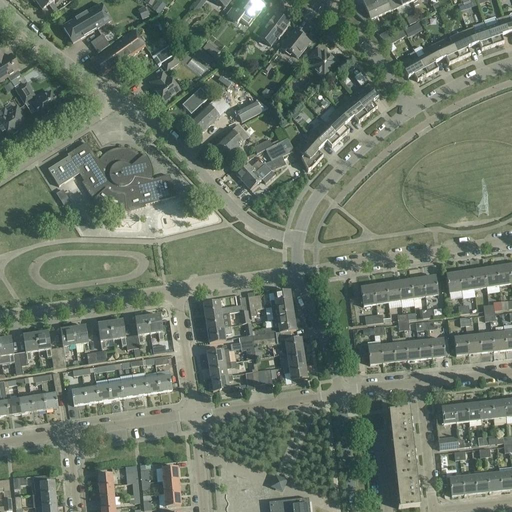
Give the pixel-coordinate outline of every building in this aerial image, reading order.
[(56,1),(55,0),(33,0),(42,11),(56,1)] [(231,0),(207,0),(208,1),(208,0),(213,0),(225,9),(231,0)] [(240,20),(249,27),(266,6),(257,0),(252,0),(251,2),(248,0),(238,0),(226,16),(236,25),(240,20)] [(365,24),(380,17),(372,0),(362,5),(363,8),(353,13),(365,24)] [(372,0),(380,17),(396,10),(391,0),(372,0)] [(391,0),(396,10),(412,3),(410,0),(391,0)] [(474,0),(458,6),(460,13),(477,7),(474,0)] [(153,8),(159,13),(165,7),(158,2),(153,8)] [(73,45),(111,22),(101,5),(62,28),(73,45)] [(144,8),(138,10),(143,20),(148,18),(144,8)] [(507,36),(511,34),(511,14),(510,15),(509,17),(502,19),(506,32),(507,36)] [(289,24),(277,15),(273,19),(267,15),(253,34),(270,48),(276,40),(278,41),(287,30),(285,29),(289,24)] [(417,15),(412,17),(415,24),(420,21),(417,15)] [(169,19),(165,24),(171,28),(175,23),(169,19)] [(506,32),(502,19),(495,21),(495,19),(484,23),(484,24),(486,29),(492,48),(504,44),(501,37),(507,36),(506,32)] [(486,29),(484,24),(473,28),(473,29),(467,31),(473,47),(479,45),(481,52),(492,48),(486,29)] [(305,36),(295,29),(280,49),(285,53),(287,51),(298,60),(310,44),(303,38),(305,36)] [(145,48),(134,31),(90,62),(102,77),(110,72),(125,62),(145,48)] [(402,31),(390,38),(383,42),(387,48),(406,37),(402,31)] [(451,43),(459,61),(470,56),(467,50),(473,47),(467,31),(455,36),(457,40),(451,43)] [(379,38),(383,42),(390,38),(389,37),(387,33),(379,38)] [(109,46),(102,36),(90,44),(97,54),(109,46)] [(158,43),(158,44),(158,45),(158,46),(159,47),(160,47),(161,48),(162,48),(163,48),(164,48),(165,47),(166,46),(167,45),(167,43),(166,42),(166,41),(165,40),(164,40),(163,40),(162,40),(161,40),(160,40),(159,41),(158,42),(158,43)] [(186,44),(183,40),(179,42),(177,46),(180,49),(185,48),(186,44)] [(432,46),(440,62),(445,60),(448,66),(459,61),(451,43),(445,46),(443,41),(432,46)] [(208,44),(203,50),(206,53),(211,47),(208,44)] [(158,68),(174,58),(177,56),(170,46),(152,58),(158,68)] [(413,51),(418,60),(427,77),(438,71),(435,65),(440,62),(438,59),(432,46),(423,52),(421,49),(419,48),(413,51)] [(326,58),(316,49),(306,61),(312,67),(310,68),(314,71),(318,71),(324,77),(330,71),(331,72),(337,65),(327,56),(326,58)] [(18,72),(20,71),(11,56),(5,60),(0,51),(0,83),(8,78),(10,83),(21,76),(18,72)] [(212,61),(206,55),(202,60),(209,66),(212,61)] [(179,65),(174,58),(158,68),(162,66),(166,73),(179,65)] [(427,77),(418,60),(411,63),(411,62),(410,62),(410,61),(409,61),(409,60),(408,60),(407,60),(405,61),(399,65),(404,74),(406,77),(407,80),(414,77),(417,83),(427,77)] [(244,71),(240,61),(230,64),(233,74),(244,71)] [(272,68),(268,65),(263,70),(268,74),(272,68)] [(179,92),(170,79),(168,81),(162,74),(150,84),(156,91),(154,92),(164,104),(179,92)] [(362,74),(355,76),(358,85),(365,82),(362,74)] [(16,79),(11,83),(14,88),(20,85),(16,79)] [(37,102),(26,85),(16,92),(19,96),(25,105),(30,102),(41,118),(53,111),(54,113),(61,108),(56,100),(55,101),(51,93),(37,102)] [(372,104),(379,99),(374,94),(369,85),(361,91),(357,94),(360,97),(355,101),(367,117),(377,110),(372,104)] [(200,90),(182,107),(191,116),(209,99),(200,90)] [(230,108),(219,97),(188,125),(199,137),(230,108)] [(348,123),(353,119),(358,125),(367,117),(355,101),(350,106),(347,102),(337,110),(346,120),(348,123)] [(257,102),(236,113),(241,124),(268,110),(257,102)] [(18,132),(27,127),(22,120),(24,119),(18,110),(17,108),(7,114),(5,111),(0,113),(0,133),(1,134),(6,143),(14,138),(11,134),(17,131),(18,132)] [(348,123),(346,120),(337,110),(328,119),(331,122),(327,126),(324,123),(323,123),(340,141),(349,133),(344,127),(348,123)] [(322,149),(327,144),(331,149),(340,141),(323,123),(309,136),(319,146),(322,149)] [(249,138),(239,127),(236,128),(219,144),(212,151),(223,162),(230,155),(249,138)] [(322,149),(319,146),(309,136),(304,142),(308,145),(300,154),(304,158),(301,160),(307,173),(308,173),(308,172),(311,171),(323,158),(318,154),(322,149)] [(273,147),(265,151),(271,163),(282,158),(294,153),(287,141),(287,140),(273,147)] [(269,141),(253,149),(256,154),(257,155),(265,151),(273,147),(269,141)] [(82,184),(91,198),(92,200),(94,202),(95,204),(97,205),(99,207),(101,208),(103,209),(106,211),(108,212),(110,212),(113,213),(115,214),(118,214),(120,214),(123,214),(125,214),(128,214),(130,213),(146,209),(145,207),(175,198),(170,177),(169,177),(154,181),(152,180),(152,178),(152,176),(152,174),(152,172),(152,170),(151,168),(151,167),(150,165),(149,163),(148,161),(147,159),(146,158),(145,156),(142,159),(141,157),(139,156),(138,155),(137,154),(135,153),(134,152),(132,152),(130,151),(129,151),(127,150),(126,153),(121,152),(121,150),(119,150),(117,150),(115,150),(114,151),(112,151),(110,152),(109,153),(107,154),(106,155),(104,156),(103,157),(102,158),(101,160),(99,161),(96,159),(86,144),(67,156),(68,158),(48,171),(59,188),(79,175),(84,183),(82,184)] [(286,167),(282,158),(271,163),(265,165),(256,174),(255,173),(242,183),(250,192),(262,181),(258,177),(262,173),(266,177),(271,173),(286,167)] [(256,174),(265,165),(260,160),(251,168),(247,165),(243,169),(235,175),(242,183),(255,173),(256,174)] [(56,195),(61,202),(66,198),(62,192),(56,195)] [(496,269),(498,288),(511,286),(508,267),(496,269)] [(486,290),(498,288),(496,269),(483,271),(486,290)] [(471,273),(474,292),(486,290),(483,271),(471,273)] [(474,292),(471,273),(458,274),(461,294),(474,292)] [(449,296),(461,294),(458,274),(446,276),(449,296)] [(422,280),(425,299),(438,297),(435,278),(422,280)] [(413,301),(425,299),(422,280),(410,282),(413,301)] [(398,284),(400,303),(413,301),(410,282),(398,284)] [(388,305),(400,303),(398,284),(385,286),(388,305)] [(376,307),(388,305),(385,286),(373,287),(376,307)] [(363,309),(376,307),(373,287),(360,289),(363,309)] [(271,309),(292,306),(290,293),(273,295),(275,302),(270,303),(271,309)] [(250,312),(256,311),(262,310),(260,296),(254,297),(253,294),(247,295),(250,312)] [(205,319),(229,315),(239,314),(247,313),(245,299),(239,300),(240,308),(220,311),(219,303),(203,306),(205,319)] [(294,319),(292,306),(271,309),(273,322),(277,321),(294,319)] [(249,325),(247,313),(239,314),(241,326),(249,325)] [(205,319),(207,332),(223,330),(231,328),(229,315),(205,319)] [(147,318),(150,336),(158,335),(159,342),(164,342),(160,316),(147,318)] [(365,327),(378,325),(377,317),(364,319),(365,327)] [(137,337),(132,338),(133,351),(135,359),(141,358),(139,350),(139,345),(143,345),(142,337),(150,336),(147,318),(135,320),(137,337)] [(294,319),(277,321),(279,334),(296,332),(294,319)] [(112,334),(113,341),(120,340),(122,348),(126,347),(127,352),(133,351),(132,338),(125,339),(123,322),(110,324),(112,334)] [(113,341),(112,334),(110,324),(97,326),(101,351),(106,350),(105,343),(113,341)] [(73,329),(76,347),(83,346),(84,354),(89,353),(85,328),(73,329)] [(207,332),(209,345),(219,344),(225,343),(224,336),(232,335),(231,328),(223,330),(207,332)] [(68,348),(76,347),(73,329),(60,331),(62,349),(57,350),(60,371),(66,370),(64,357),(69,356),(68,348)] [(252,336),(253,343),(276,339),(275,333),(264,335),(263,330),(255,332),(256,335),(252,336)] [(430,342),(432,361),(445,359),(442,336),(435,337),(434,331),(429,332),(430,342)] [(35,335),(37,344),(38,353),(46,352),(47,359),(52,359),(54,371),(60,371),(57,350),(51,350),(48,333),(35,335)] [(506,353),(504,334),(491,336),(493,354),(506,353)] [(37,344),(35,335),(23,337),(25,354),(19,355),(21,368),(27,367),(26,363),(31,362),(30,354),(38,353),(37,344)] [(252,336),(247,337),(239,338),(240,345),(253,343),(252,336)] [(481,355),(493,354),(491,336),(479,337),(481,355)] [(466,338),(468,357),(481,355),(479,337),(466,338)] [(456,358),(468,357),(466,338),(454,340),(456,358)] [(23,376),(21,368),(19,355),(13,356),(11,339),(0,340),(0,352),(2,366),(14,365),(16,377),(23,376)] [(254,349),(261,348),(281,345),(281,343),(280,339),(276,339),(253,343),(254,349)] [(283,356),(287,356),(303,353),(301,340),(281,343),(281,345),(283,356)] [(417,344),(419,362),(432,361),(430,342),(417,344)] [(253,343),(240,345),(240,350),(241,351),(245,351),(247,362),(256,360),(254,349),(253,343)] [(405,345),(407,363),(419,362),(417,344),(405,345)] [(393,346),(395,365),(407,363),(405,345),(393,346)] [(382,366),(395,365),(393,346),(380,348),(382,366)] [(166,355),(164,347),(152,349),(153,357),(166,355)] [(382,366),(380,348),(367,349),(369,368),(382,366)] [(207,354),(209,368),(230,364),(228,351),(207,354)] [(96,355),(97,365),(106,364),(104,353),(96,355)] [(289,369),(305,366),(303,353),(287,356),(289,369)] [(88,366),(97,365),(96,355),(87,356),(88,366)] [(167,359),(154,360),(155,367),(168,366),(167,359)] [(230,364),(209,368),(211,380),(227,378),(226,372),(231,371),(230,364)] [(307,380),(305,366),(289,369),(283,370),(284,376),(290,375),(291,382),(292,386),(301,385),(300,381),(307,380)] [(264,373),(266,386),(272,385),(271,380),(276,379),(275,371),(270,372),(264,373)] [(260,387),(266,386),(265,381),(264,373),(264,372),(258,373),(257,373),(260,387)] [(254,388),(252,374),(246,375),(248,389),(254,388)] [(60,387),(59,375),(52,376),(54,388),(60,387)] [(40,378),(41,382),(41,386),(42,386),(41,383),(49,382),(49,377),(40,378)] [(213,394),(219,393),(220,397),(229,395),(229,391),(228,384),(233,383),(232,377),(227,378),(211,380),(211,386),(210,386),(211,392),(212,392),(213,394)] [(41,382),(40,378),(32,379),(33,385),(35,384),(36,387),(41,386),(41,382)] [(157,380),(159,394),(172,392),(170,378),(157,380)] [(159,394),(157,380),(145,382),(147,396),(159,394)] [(147,396),(145,382),(133,384),(135,398),(147,396)] [(0,418),(9,418),(6,403),(3,384),(0,384),(0,397),(1,404),(0,404),(0,418)] [(83,385),(84,391),(86,406),(98,404),(96,389),(95,390),(94,384),(83,385)] [(135,398),(133,384),(121,385),(123,400),(135,398)] [(121,385),(108,387),(111,402),(123,400),(121,385)] [(111,402),(108,387),(96,389),(98,404),(111,402)] [(86,406),(84,391),(71,393),(74,408),(86,406)] [(19,401),(21,416),(33,414),(31,399),(30,395),(25,396),(25,400),(19,401)] [(43,397),(45,412),(58,410),(56,395),(43,397)] [(33,414),(45,412),(43,397),(31,399),(33,414)] [(9,418),(21,416),(19,401),(6,403),(9,418)] [(504,403),(500,403),(500,401),(491,402),(493,421),(506,420),(504,403)] [(491,402),(483,403),(483,405),(479,405),(481,422),(493,421),(491,402)] [(466,405),(466,407),(468,424),(481,422),(479,405),(474,406),(474,404),(466,405)] [(455,412),(456,425),(468,424),(466,407),(466,405),(458,406),(458,407),(454,408),(455,412)] [(443,426),(456,425),(454,408),(450,408),(449,407),(441,407),(442,415),(443,421),(443,426)] [(408,411),(387,413),(387,414),(389,414),(393,446),(412,444),(408,411)] [(458,450),(459,450),(458,442),(457,442),(457,438),(438,441),(439,453),(458,451),(458,450)] [(415,475),(412,444),(393,446),(396,477),(415,475)] [(142,485),(149,484),(148,473),(151,472),(150,468),(140,469),(142,485)] [(138,485),(136,469),(125,470),(125,476),(131,475),(132,485),(138,485)] [(162,470),(163,483),(179,482),(177,469),(162,470)] [(511,491),(511,477),(511,473),(499,475),(501,493),(511,491)] [(99,488),(113,487),(112,475),(98,477),(99,488)] [(419,508),(415,475),(396,477),(400,509),(398,510),(419,508)] [(501,493),(499,475),(487,476),(489,494),(501,493)] [(489,494),(487,476),(474,477),(476,496),(489,494)] [(35,497),(55,495),(54,483),(49,483),(49,477),(33,479),(35,497)] [(474,477),(462,479),(464,497),(476,496),(474,477)] [(451,498),(464,497),(462,479),(449,480),(451,498)] [(27,485),(27,480),(13,481),(14,491),(20,491),(20,486),(27,485)] [(0,492),(10,491),(9,481),(0,482),(0,492)] [(179,482),(163,483),(164,496),(180,495),(179,482)] [(100,500),(114,499),(113,487),(99,488),(100,500)] [(127,489),(128,497),(133,497),(139,496),(138,488),(127,489)] [(35,509),(56,506),(55,495),(35,497),(32,497),(33,509),(35,509)] [(181,507),(180,495),(164,496),(165,509),(181,507)] [(151,511),(150,497),(142,498),(143,511),(151,511)] [(22,510),(21,498),(14,499),(15,511),(22,510)] [(101,511),(115,510),(114,499),(100,500),(101,511)] [(10,511),(12,511),(11,500),(3,501),(4,511),(10,511)] [(309,511),(308,500),(269,504),(269,511),(309,511)]
